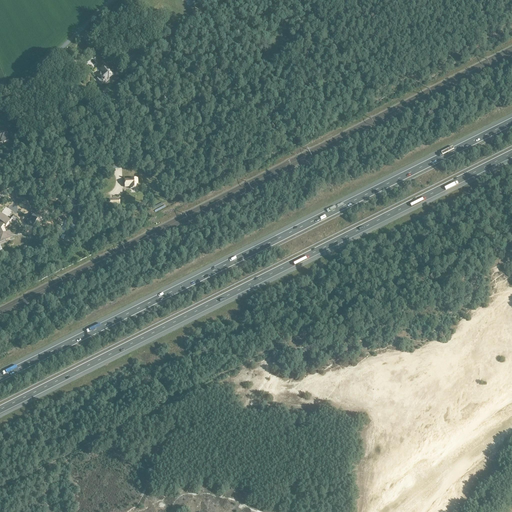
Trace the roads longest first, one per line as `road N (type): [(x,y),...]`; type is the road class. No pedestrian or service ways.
road 1 (motorway): [(0,411),(511,154)]
road 2 (motorway): [(511,120),(0,376)]
road 3 (unclassified): [(0,91),(37,72),(111,0)]
